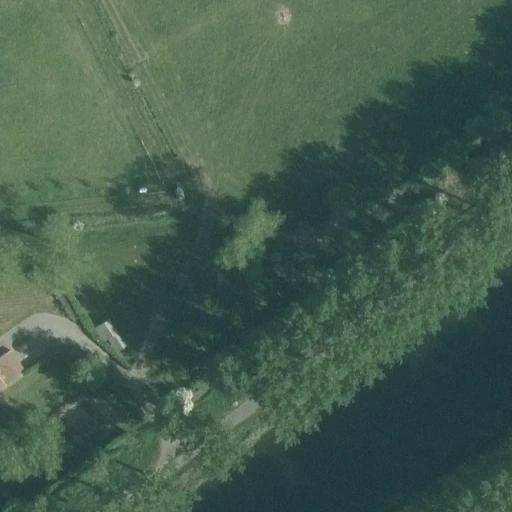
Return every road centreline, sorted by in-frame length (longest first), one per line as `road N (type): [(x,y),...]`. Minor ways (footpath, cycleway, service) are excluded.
road 1 (unclassified): [(511,211),(108,511)]
road 2 (track): [(181,458),(107,354),(56,320),(11,337)]
